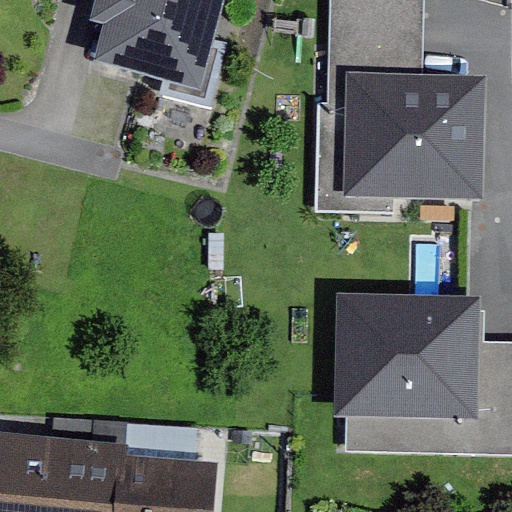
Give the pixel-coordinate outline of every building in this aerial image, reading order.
[(212,0),(107,0),(100,61),(203,74),(212,0)] [(335,0),(333,100),(324,100),(321,209),(401,211),(402,198),(345,196),(348,72),(429,74),(430,0),(335,0)] [(429,74),(348,72),(345,196),(402,198),(485,200),(488,75),(429,74)] [(484,295),(338,291),(334,416),(349,417),(480,420),(484,308),(484,295)] [(484,308),(480,420),(349,417),(349,450),(511,454),(511,340),(490,339),(491,309),(484,308)] [(208,511),(215,463),(0,437),(0,511),(208,511)]
